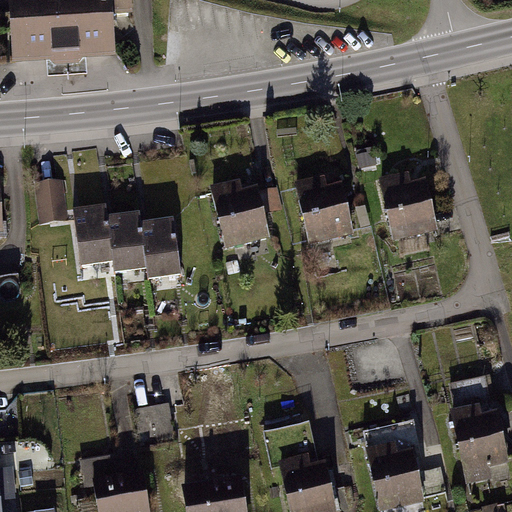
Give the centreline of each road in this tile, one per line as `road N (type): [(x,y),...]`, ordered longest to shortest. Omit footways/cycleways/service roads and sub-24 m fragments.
road 1 (residential): [(425,57),(488,288),(470,305),(194,359),(0,383)]
road 2 (tertiary): [(425,57),(255,90),(0,118)]
